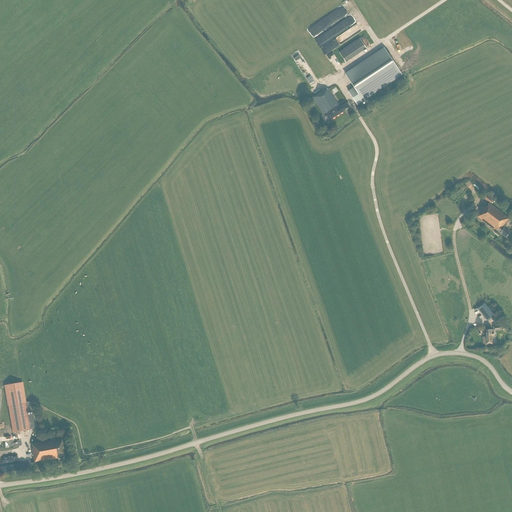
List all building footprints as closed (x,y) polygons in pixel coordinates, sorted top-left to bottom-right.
[(366,49),(360,39),(339,52),(346,63),(366,49)] [(384,48),(345,74),(355,88),(349,92),(357,105),(402,75),(384,48)] [(330,121),(350,108),(347,103),(340,108),(338,106),(340,105),(329,88),(324,91),(324,90),(312,98),(325,117),(327,116),(330,121)] [(487,195),(485,197),(484,199),(487,201),(491,204),(494,199),(487,195)] [(477,217),(491,228),(495,231),(495,230),(506,238),(510,233),(502,227),(509,219),(489,203),(486,207),(477,217)] [(497,320),(491,311),(488,308),(483,313),(492,324),(497,320)] [(485,330),(485,333),(485,337),(483,337),(483,344),(486,344),(486,345),(492,344),(492,337),(494,337),(494,333),(493,333),(493,330),(485,330)] [(22,383),(5,386),(8,406),(9,406),(13,433),(29,430),(35,429),(32,414),(27,415),(25,403),(22,383)] [(57,457),(65,456),(62,439),(55,441),(49,442),(49,441),(32,445),(33,450),(32,450),(34,463),(57,458),(57,457)]
